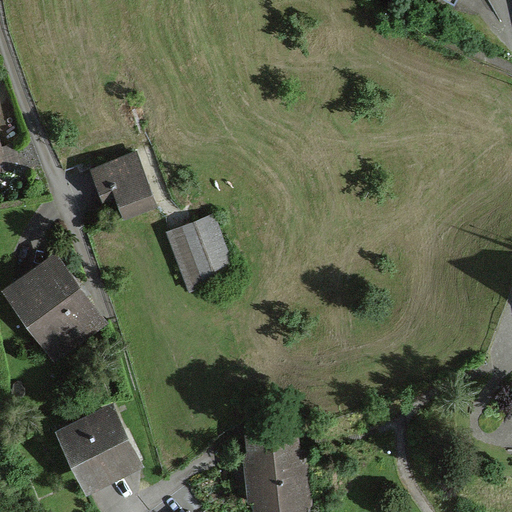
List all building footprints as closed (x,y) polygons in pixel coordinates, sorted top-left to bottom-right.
[(0,182),(12,180),(0,124),(0,182)] [(125,199),(131,220),(154,212),(132,145),(83,161),(98,208),(125,199)] [(165,229),(188,290),(237,272),(214,211),(165,229)] [(117,321),(69,253),(17,290),(65,358),(117,321)] [(66,493),(126,467),(99,404),(39,430),(66,493)] [(301,448),(298,423),(245,429),(247,446),(243,447),(248,497),(252,496),(254,511),(313,505),(307,448),(301,448)]
